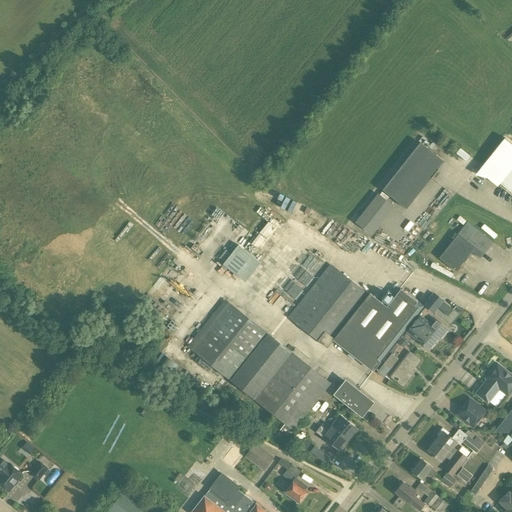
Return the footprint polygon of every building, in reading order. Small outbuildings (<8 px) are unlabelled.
[(434,155),(419,142),(381,190),(394,201),(405,209),(430,178),(437,170),(437,169),(443,161),(440,159),(435,154),(434,155)] [(463,158),(467,154),(458,147),(454,151),(463,158)] [(511,168),(499,186),(511,196),(511,168)] [(368,235),(391,206),(374,192),(351,221),(368,235)] [(467,222),(460,217),(457,221),(464,226),(439,258),(455,270),(470,251),(479,258),(492,242),(467,222)] [(245,281),(260,262),(237,245),(222,264),(245,281)] [(438,266),(441,261),(435,258),(430,266),(442,273),(444,269),(438,266)] [(385,307),(367,293),(330,264),(288,317),(326,348),(333,340),(351,354),(372,371),(380,361),(379,361),(421,308),(399,290),(385,307)] [(433,313),(443,301),(433,292),(423,305),(433,313)] [(292,430),(330,383),(291,352),(267,333),(228,302),(190,349),(229,380),(253,399),(284,424),(280,430),(286,435),(291,429),(292,430)] [(428,322),(420,316),(407,331),(428,349),(438,338),(439,339),(447,329),(432,317),(428,322)] [(403,348),(407,342),(402,338),(398,343),(403,348)] [(402,385),(413,372),(411,370),(419,360),(409,352),(390,376),(402,385)] [(391,369),(398,359),(391,353),(384,363),(391,369)] [(487,404),(499,390),(508,397),(511,391),(511,374),(496,362),(483,378),(485,380),(474,394),(487,404)] [(360,416),(372,402),(345,381),(334,395),(360,416)] [(473,429),(487,411),(469,397),(460,408),(455,415),(464,422),(473,429)] [(339,450),(357,428),(339,414),(330,425),(333,427),(326,436),(324,434),(322,436),(339,450)] [(435,441),(462,463),(467,457),(458,450),(458,451),(452,446),(456,442),(447,435),(448,432),(442,427),(436,435),(438,437),(435,441)] [(297,441),(305,437),(302,432),(295,436),(297,441)] [(473,440),(467,435),(462,442),(476,453),(484,443),(476,436),(473,440)] [(451,476),(462,463),(435,441),(427,451),(440,461),(444,456),(449,460),(442,468),(447,472),(446,472),(451,476)] [(263,471),(274,457),(254,443),(244,456),(263,471)] [(317,457),(321,451),(315,446),(310,452),(317,457)] [(7,464),(0,459),(0,484),(8,491),(22,473),(17,470),(18,469),(17,467),(14,466),(14,467),(9,463),(7,464)] [(299,501),(306,492),(303,490),(306,487),(295,478),(300,471),(291,464),(283,459),(280,464),(281,465),(281,466),(287,470),(282,475),(292,483),(285,491),(299,501)] [(432,478),(436,473),(430,468),(431,467),(421,459),(411,471),(421,479),(426,473),(432,478)] [(46,476),(50,471),(47,470),(48,469),(39,461),(29,473),(30,474),(36,480),(37,479),(39,481),(44,474),(46,476)] [(474,494),(492,468),(487,464),(469,491),(474,494)] [(466,483),(472,475),(462,467),(456,475),(466,483)] [(455,479),(451,476),(446,472),(440,480),(449,487),(450,487),(452,489),(458,482),(455,480),(455,479)] [(238,487),(221,473),(210,488),(191,511),(265,511),(236,489),(238,487)] [(409,487),(402,482),(394,492),(419,511),(425,504),(413,494),(415,491),(409,486),(409,487)] [(157,511),(126,487),(107,511),(157,511)] [(438,511),(442,511),(448,505),(432,491),(425,501),(438,511)] [(511,511),(511,491),(509,494),(507,492),(499,501),(507,508),(505,511),(506,511),(511,511)]
